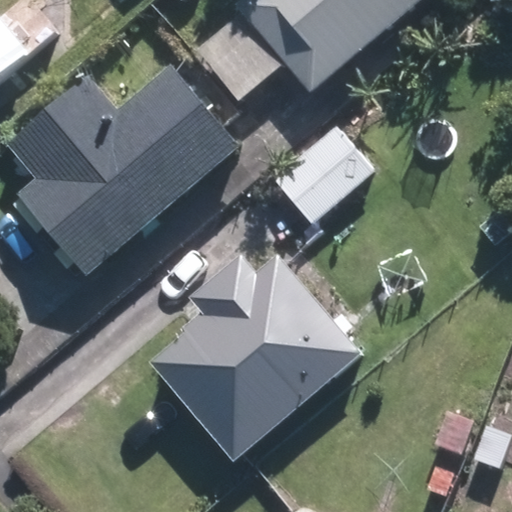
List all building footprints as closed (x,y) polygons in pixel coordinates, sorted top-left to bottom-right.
[(249,100),(295,63),(318,91),(430,0),(248,0),(245,3),(250,10),(206,45),(249,100)] [(0,75),(30,51),(0,15),(0,75)] [(252,145),(184,64),(128,110),(99,75),(19,142),(48,178),(29,194),(95,274),(252,145)] [(382,166),(346,124),(282,178),(318,221),(382,166)] [(373,354),(289,255),(268,274),(251,254),(201,296),(212,310),(191,327),(195,333),(160,362),(245,463),(373,354)] [(471,453),(481,418),(451,409),(439,444),(471,453)] [(511,458),(511,427),(493,421),(482,458),(509,467),(511,458)]
